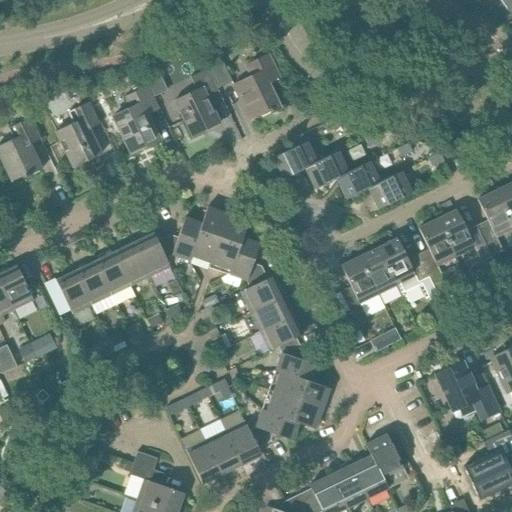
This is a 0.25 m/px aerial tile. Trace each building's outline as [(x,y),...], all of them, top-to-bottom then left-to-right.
[(511,0),(501,0),(509,10),(511,7),(511,0)] [(268,56),(246,66),(252,78),(234,87),(249,119),(268,110),(269,113),(279,108),(267,83),(278,77),(268,56)] [(207,68),(208,71),(218,91),(233,84),(221,60),(207,68)] [(218,91),(208,71),(190,79),(196,92),(175,102),(191,137),(220,123),(207,96),(218,91)] [(131,109),(113,118),(130,153),(159,140),(147,114),(158,109),(148,88),(126,99),(131,109)] [(45,99),(43,95),(21,97),(25,107),(45,99)] [(89,129),(100,124),(89,103),(67,113),(73,124),(55,132),(72,168),(101,154),(89,129)] [(341,115),(330,121),(333,129),(345,123),(341,115)] [(29,145),(40,139),(30,118),(7,129),(13,140),(0,146),(0,157),(12,181),(24,175),(25,178),(42,170),(29,145)] [(376,133),(365,139),(369,147),(380,141),(376,133)] [(305,169),(316,162),(306,142),(273,158),(283,180),(305,169)] [(408,144),(397,149),(400,157),(412,152),(408,144)] [(316,162),(305,169),(315,190),(336,179),(347,173),(337,152),(316,162)] [(439,153),(428,159),(432,167),(443,161),(439,153)] [(347,173),(336,179),(346,200),(368,189),(379,183),(369,162),(347,173)] [(379,183),(368,189),(378,210),(411,193),(401,172),(379,183)] [(511,182),(496,190),(511,222),(511,182)] [(479,230),(492,257),(503,252),(496,238),(511,229),(511,222),(496,190),(477,200),(489,225),(479,230)] [(202,224),(190,260),(228,273),(242,238),(248,222),(231,215),(224,233),(219,231),(225,213),(207,207),(201,224),(202,224)] [(437,219),(449,243),(456,257),(474,248),(481,262),(492,257),(479,230),(468,236),(456,210),(437,219)] [(174,254),(190,260),(202,224),(201,224),(184,218),(177,238),(169,235),(174,254)] [(430,254),(420,259),(433,286),(444,281),(437,266),(456,257),(449,243),(437,219),(418,228),(430,254)] [(153,233),(134,243),(150,276),(173,265),(168,257),(174,254),(169,235),(157,241),(153,233)] [(252,264),(259,244),(242,238),(228,273),(246,280),(261,266),(252,264)] [(438,296),(433,286),(420,259),(409,264),(397,239),(378,248),(396,286),(401,297),(420,288),(425,299),(429,301),(438,296)] [(134,243),(114,252),(130,286),(150,276),(134,243)] [(360,257),(378,295),(396,286),(378,248),(360,257)] [(114,252),(94,262),(111,295),(130,286),(114,252)] [(378,295),(360,257),(340,266),(353,292),(342,297),(355,323),(366,318),(359,304),(378,295)] [(94,262),(75,271),(91,305),(111,295),(94,262)] [(16,266),(0,274),(0,278),(15,309),(33,301),(16,266)] [(274,276),(267,279),(261,266),(246,280),(250,287),(241,292),(250,311),(284,295),(274,276)] [(91,305),(75,271),(55,281),(71,314),(91,305)] [(0,278),(0,316),(15,309),(0,278)] [(201,301),(205,309),(211,306),(218,303),(215,295),(201,301)] [(293,315),(284,295),(250,311),(260,331),(293,315)] [(180,304),(168,310),(172,318),(184,312),(180,304)] [(197,312),(202,321),(203,320),(211,317),(215,315),(211,306),(205,309),(197,312)] [(161,314),(150,319),(153,327),(164,321),(161,314)] [(279,347),(295,338),(303,335),(293,315),(260,331),(270,351),(279,347)] [(211,317),(203,320),(208,332),(216,328),(211,317)] [(141,323),(129,329),(133,336),(145,331),(141,323)] [(375,352),(400,339),(395,328),(370,341),(375,352)] [(125,340),(121,332),(110,338),(114,346),(125,340)] [(51,335),(40,340),(43,348),(55,342),(51,335)] [(220,336),(212,340),(218,353),(226,349),(220,336)] [(295,338),(279,347),(283,354),(301,350),(295,338)] [(106,350),(102,342),(90,348),(94,355),(106,350)] [(24,357),(35,352),(36,351),(32,344),(20,349),(24,357)] [(0,372),(4,374),(19,367),(9,345),(0,349),(0,372)] [(511,347),(492,357),(508,393),(511,391),(511,347)] [(232,359),(226,349),(218,353),(224,363),(232,359)] [(298,359),(301,350),(283,354),(276,372),(280,374),(312,383),(318,366),(298,359)] [(462,363),(435,375),(457,422),(477,413),(481,421),(499,412),(487,387),(476,392),(462,363)] [(329,389),(312,383),(280,374),(274,392),(304,403),(305,400),(323,406),(329,389)] [(216,383),(205,388),(209,396),(220,391),(216,383)] [(197,392),(185,398),(189,406),(201,400),(197,392)] [(274,392),(267,412),(298,424),(315,429),(321,412),(303,406),(304,403),(274,392)] [(165,408),(169,416),(181,410),(177,402),(165,408)] [(0,409),(0,414),(4,421),(12,417),(6,406),(0,409)] [(292,441),(298,424),(267,412),(261,410),(255,428),(269,443),(272,434),(292,441)] [(241,465),(261,456),(257,448),(269,443),(255,428),(249,430),(245,422),(225,431),(241,465)] [(480,432),(485,441),(503,432),(499,423),(480,432)] [(221,475),(241,465),(225,431),(205,441),(221,475)] [(495,494),(494,492),(511,484),(511,475),(504,459),(511,455),(511,437),(509,431),(483,443),(489,455),(464,467),(479,500),(490,495),(491,496),(495,494)] [(365,445),(387,489),(382,478),(403,468),(386,435),(365,445)] [(202,484),(221,475),(205,441),(185,450),(202,484)] [(387,489),(365,445),(370,456),(350,465),(366,499),(387,489)] [(137,452),(133,463),(153,470),(157,459),(137,452)] [(145,481),(138,501),(169,511),(176,511),(183,493),(157,484),(160,473),(153,470),(133,463),(129,475),(145,481)] [(366,499),(350,465),(329,475),(346,509),(366,499)] [(339,511),(346,509),(329,475),(309,485),(310,489),(282,503),(280,511),(279,511),(280,511),(339,511)] [(68,498),(80,502),(85,488),(73,484),(68,498)] [(169,511),(138,501),(133,511),(169,511)]
